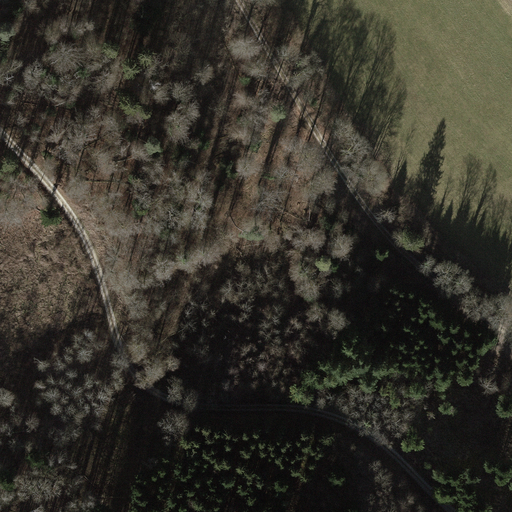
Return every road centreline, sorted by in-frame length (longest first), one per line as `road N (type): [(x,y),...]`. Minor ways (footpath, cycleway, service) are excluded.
road 1 (track): [(0,130),(75,219),(140,390),(197,405),(280,401),(330,410),(364,429),(448,511)]
road 2 (track): [(243,0),(394,232),(449,284),(511,325)]
